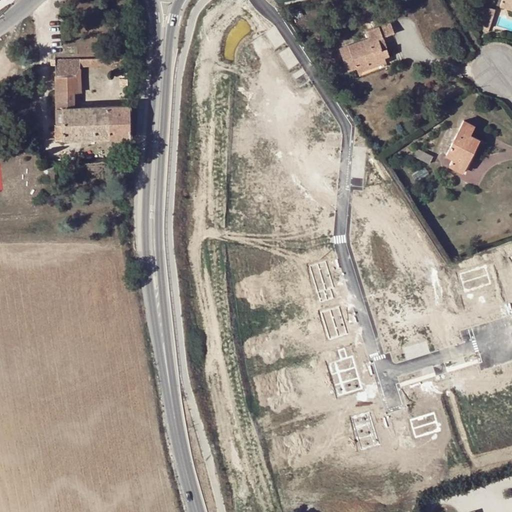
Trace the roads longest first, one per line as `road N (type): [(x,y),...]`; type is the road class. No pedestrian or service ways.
road 1 (residential): [(258,0),(346,128),(339,238),(374,358),(388,371),(495,339)]
road 2 (secondary): [(156,0),(145,227),(165,360)]
road 3 (secondary): [(165,360),(159,216),(177,0)]
road 4 (secondary): [(165,360),(197,511)]
